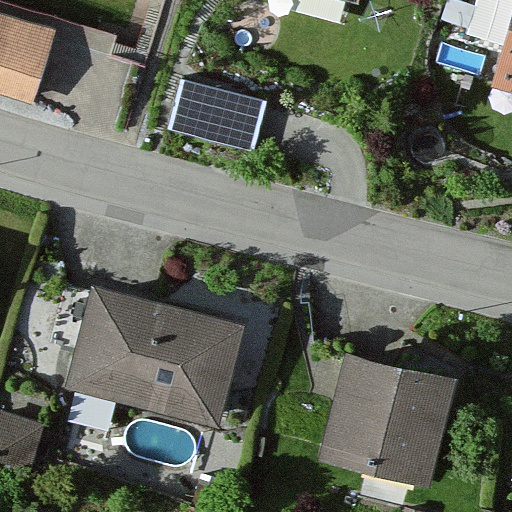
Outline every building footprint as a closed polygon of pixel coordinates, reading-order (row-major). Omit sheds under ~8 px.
[(60,25),(0,5),(0,84),(37,96),(60,25)] [(511,21),(495,83),(511,87),(511,21)] [(254,90),(190,72),(173,135),(237,153),(254,90)] [(246,321),(101,280),(72,384),(216,425),(246,321)] [(463,379),(352,349),(322,460),(433,490),(463,379)]
